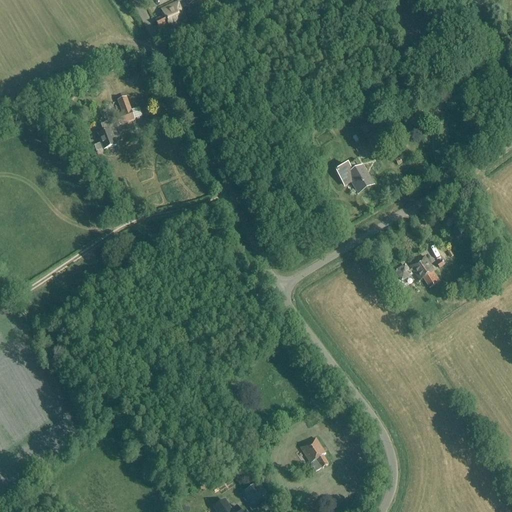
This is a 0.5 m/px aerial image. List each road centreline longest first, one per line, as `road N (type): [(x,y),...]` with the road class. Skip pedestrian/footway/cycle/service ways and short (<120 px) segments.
road 1 (unclassified): [(278,288),(128,0)]
road 2 (unclassified): [(278,288),(511,144)]
road 3 (unclassified): [(381,511),(392,476),(382,431),(278,288)]
road 4 (track): [(448,187),(435,157),(434,122),(452,88),(497,53),(479,12),(482,0)]
